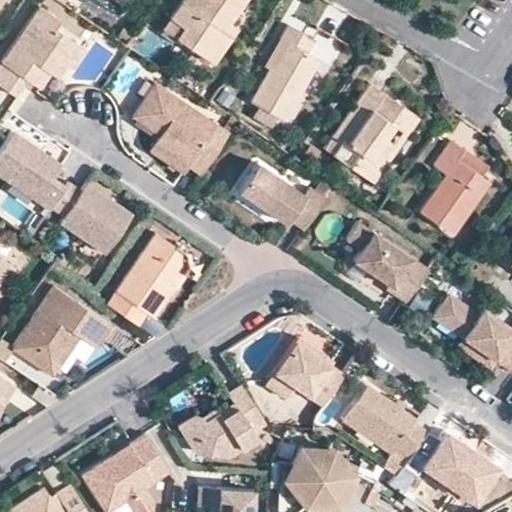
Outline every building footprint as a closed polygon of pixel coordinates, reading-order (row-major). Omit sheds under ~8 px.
[(181,0),(162,28),(211,61),(234,26),(227,20),(239,0),(181,0)] [(52,16),(33,4),(0,52),(0,88),(9,95),(18,81),(21,76),(27,80),(35,84),(44,70),(53,58),(59,62),(72,42),(47,25),(52,16)] [(277,36),(286,42),(271,69),(265,67),(248,100),(283,118),(317,58),(305,52),(312,38),(285,23),(277,36)] [(286,42),(277,36),(262,64),(265,67),(271,69),(286,42)] [(79,46),(72,42),(59,62),(65,65),(79,46)] [(59,62),(53,58),(44,70),(51,75),(59,62)] [(21,76),(18,81),(23,86),(27,80),(21,76)] [(153,130),(165,137),(162,143),(185,158),(182,162),(196,171),(223,130),(149,81),(127,113),(153,130)] [(388,140),(383,136),(391,123),(404,132),(415,116),(363,82),(319,145),(348,166),(355,156),(371,166),(388,140)] [(391,123),(383,136),(388,140),(371,166),(355,156),(348,166),(370,180),(404,132),(391,123)] [(153,130),(144,145),(178,168),(182,162),(185,158),(162,143),(165,137),(153,130)] [(7,131),(0,142),(0,181),(44,211),(46,208),(59,186),(46,178),(56,162),(7,131)] [(487,181),(479,175),(454,158),(460,148),(447,138),(430,163),(442,172),(417,210),(451,233),(487,181)] [(479,175),(485,166),(460,148),(454,158),(479,175)] [(300,184),(294,192),(252,163),(233,189),(252,201),(255,197),(262,202),(259,206),(281,220),(284,218),(298,227),(318,196),(318,195),(300,184)] [(118,205),(112,207),(105,203),(108,198),(83,182),(77,191),(63,182),(59,186),(46,208),(59,217),(54,224),(76,238),(100,254),(129,212),(118,205)] [(259,206),(262,202),(255,197),(252,201),(259,206)] [(108,198),(105,203),(112,207),(118,205),(108,198)] [(400,298),(421,266),(349,219),(336,239),(351,248),(345,256),(361,266),(362,263),(363,261),(372,267),(370,270),(384,280),(381,285),(400,298)] [(166,289),(162,287),(165,281),(169,283),(181,265),(183,248),(153,230),(106,303),(134,322),(142,310),(149,314),(166,289)] [(469,255),(454,245),(443,262),(458,272),(469,255)] [(0,261),(0,278),(10,264),(2,259),(0,261)] [(165,281),(162,287),(166,289),(169,291),(173,286),(169,283),(165,281)] [(69,297),(53,286),(11,347),(50,373),(55,367),(77,335),(91,344),(97,335),(101,336),(110,324),(78,303),(74,307),(65,302),(69,297)] [(429,311),(459,333),(476,344),(470,351),(486,362),(492,355),(506,365),(511,354),(511,330),(477,306),(472,313),(442,292),(429,311)] [(69,297),(65,302),(74,307),(78,303),(69,297)] [(339,371),(326,362),(309,351),(312,347),(293,333),(269,368),(289,382),(318,402),(339,371)] [(459,333),(454,340),(470,351),(476,344),(459,333)] [(326,362),(329,358),(312,347),(309,351),(326,362)] [(269,368),(261,381),(280,394),(289,382),(269,368)] [(0,396),(9,383),(0,377),(0,396)] [(407,417),(409,414),(388,398),(361,379),(335,417),(383,450),(388,442),(402,452),(420,426),(407,417)] [(230,402),(216,412),(201,421),(197,415),(189,412),(174,422),(190,449),(205,452),(207,449),(222,456),(253,437),(248,429),(261,421),(237,383),(224,391),(230,402)] [(391,393),(388,398),(409,414),(413,407),(391,393)] [(216,412),(212,407),(197,415),(201,421),(216,412)] [(409,471),(414,463),(464,497),(491,460),(440,426),(433,435),(420,426),(402,452),(395,462),(409,471)] [(124,440),(127,446),(110,457),(106,452),(80,470),(105,509),(124,496),(134,511),(138,511),(147,506),(151,495),(144,484),(165,469),(140,429),(124,440)] [(106,452),(110,457),(127,446),(124,440),(106,452)] [(368,477),(356,471),(341,461),(327,443),(290,441),(283,454),(266,454),(264,510),(266,511),(364,511),(366,510),(366,506),(364,500),(371,489),(364,485),(368,477)] [(52,490),(55,497),(48,501),(44,495),(39,486),(3,509),(5,511),(86,511),(66,481),(52,490)] [(242,511),(244,486),(190,483),(190,505),(201,505),(201,511),(211,511),(242,511)] [(55,497),(52,490),(44,495),(48,501),(55,497)]
